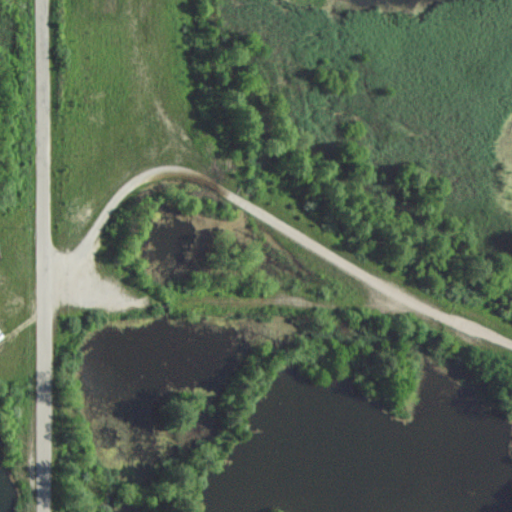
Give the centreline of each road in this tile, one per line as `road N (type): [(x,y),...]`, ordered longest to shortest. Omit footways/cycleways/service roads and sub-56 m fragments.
road 1 (residential): [(511,343),(416,305),(177,171),(143,176),(82,248),(45,262)]
road 2 (residential): [(46,511),(44,0)]
